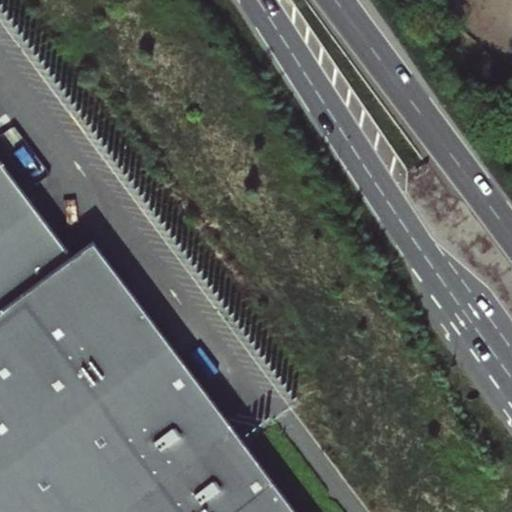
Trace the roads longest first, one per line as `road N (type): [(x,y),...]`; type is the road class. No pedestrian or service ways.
road 1 (trunk): [(257,0),(411,236),(511,372)]
road 2 (trunk): [(511,235),(334,0)]
